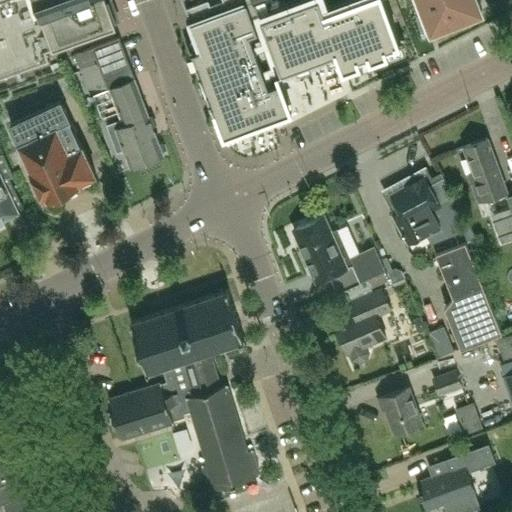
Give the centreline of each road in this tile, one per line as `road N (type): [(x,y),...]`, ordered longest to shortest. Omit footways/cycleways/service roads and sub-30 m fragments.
road 1 (tertiary): [(344,511),(230,205)]
road 2 (tertiary): [(230,205),(511,57)]
road 3 (secondary): [(0,320),(230,205)]
road 4 (secondary): [(230,205),(152,0)]
